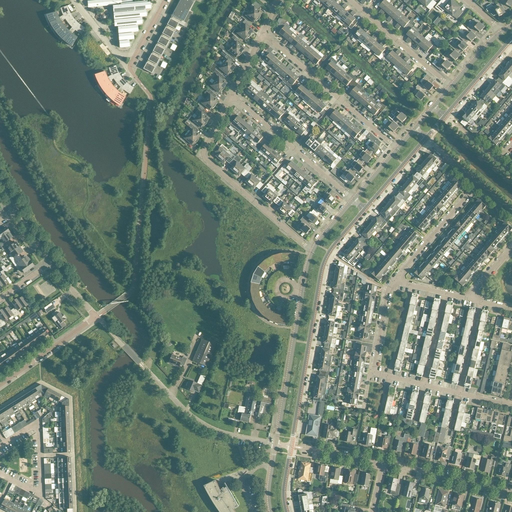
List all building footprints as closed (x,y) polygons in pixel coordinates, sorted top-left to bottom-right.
[(121,0),(103,0),(92,1),(92,7),(113,5),(113,6),(113,12),(114,11),(114,13),(113,13),(114,19),(115,19),(115,21),(114,21),(114,23),(115,23),(118,22),(119,25),(121,24),(121,27),(118,27),(118,33),(119,32),(119,35),(118,35),(119,40),(120,40),(120,42),(119,42),(120,47),(120,48),(128,47),(127,40),(132,40),(131,32),(136,32),(136,25),(141,24),(140,17),(145,17),(144,9),(149,9),(148,3),(147,3),(147,2),(132,3),(132,0),(127,1),(127,2),(121,2),(121,1),(121,0)] [(180,0),(172,15),(186,23),(192,13),(189,11),(189,10),(194,0),(180,0)] [(334,0),(334,1),(332,0),(329,0),(325,5),(329,8),(336,0),(334,0)] [(336,0),(329,8),(326,11),(331,15),(339,5),(336,3),(337,2),(339,0),(336,0)] [(379,13),(380,14),(389,3),(385,0),(380,0),(379,2),(382,4),(379,6),(382,9),(382,10),(381,10),(379,13)] [(424,0),(422,3),(430,10),(429,11),(429,12),(436,4),(436,3),(435,4),(432,1),(432,0),(424,0)] [(445,9),(448,12),(455,4),(451,0),(450,0),(451,0),(449,2),(447,0),(441,0),(437,5),(435,7),(440,11),(441,12),(442,12),(443,11),(444,11),(445,10),(445,9)] [(500,0),(497,0),(500,2),(505,11),(509,8),(510,7),(511,8),(511,0),(503,0),(503,1),(500,0)] [(255,1),(250,7),(252,9),(250,11),(259,19),(260,16),(260,15),(262,13),(258,11),(257,9),(260,5),(261,6),(262,6),(255,1)] [(385,11),(388,14),(393,7),(389,3),(380,14),(382,15),(384,12),(385,11)] [(491,4),(486,7),(487,9),(486,10),(494,16),(497,14),(499,16),(499,17),(500,16),(505,13),(503,11),(504,10),(500,3),(498,4),(493,7),(493,6),(492,6),(491,4)] [(342,8),(339,5),(331,15),(335,19),(337,15),(346,5),(345,4),(342,7),(342,8)] [(455,4),(448,12),(457,19),(455,21),(456,21),(463,12),(462,13),(458,10),(460,8),(455,4)] [(348,6),(346,5),(337,15),(341,19),(347,12),(344,10),(345,9),(348,6)] [(63,15),(59,18),(58,16),(58,15),(57,13),(57,12),(47,15),(51,24),(49,25),(47,27),(72,13),(70,14),(70,13),(69,12),(68,10),(68,8),(67,6),(67,7),(60,9),(61,10),(61,12),(62,14),(63,15)] [(387,20),(389,21),(397,10),(393,7),(388,14),(390,16),(390,17),(389,17),(387,20)] [(397,10),(389,21),(390,22),(393,19),(392,19),(393,18),(396,21),(402,14),(403,12),(399,9),(397,10)] [(259,19),(250,11),(247,14),(245,12),(241,17),(251,25),(247,21),(249,19),(254,23),(255,21),(256,21),(259,19)] [(343,25),(354,12),(353,11),(350,14),(351,14),(350,15),(347,12),(341,19),(339,22),(343,25)] [(348,27),(351,30),(358,22),(355,20),(356,19),(353,17),(353,16),(356,13),(354,12),(343,25),(343,26),(346,28),(348,28),(348,27)] [(72,13),(47,27),(49,26),(51,25),(52,26),(53,27),(53,28),(54,29),(55,30),(55,31),(56,32),(57,33),(65,26),(63,24),(62,21),(65,19),(67,22),(68,23),(74,19),(73,18),(72,17),(71,15),(70,14),(72,13)] [(395,27),(397,28),(406,18),(402,14),(396,21),(399,23),(398,24),(395,27)] [(167,25),(175,29),(178,24),(184,27),(186,23),(172,15),(172,16),(167,25)] [(251,25),(241,17),(245,20),(241,24),(243,26),(241,29),(250,37),(252,33),(251,33),(253,31),(248,27),(250,24),(251,25)] [(406,30),(413,22),(415,20),(412,18),(411,19),(411,20),(410,21),(406,18),(397,28),(398,29),(401,26),(401,25),(404,28),(404,27),(407,29),(406,30)] [(74,19),(68,23),(70,26),(72,28),(69,31),(67,29),(65,26),(57,33),(58,34),(59,35),(60,36),(61,38),(62,39),(64,40),(62,42),(61,43),(61,44),(79,22),(78,23),(76,22),(76,21),(74,20),(74,19)] [(286,22),(279,19),(275,27),(281,31),(279,33),(283,37),(289,30),(284,25),(286,22)] [(480,32),(481,32),(484,28),(479,23),(479,24),(475,21),(471,25),(470,24),(467,28),(475,34),(477,31),(479,32),(480,33),(480,32)] [(80,22),(79,22),(61,44),(62,42),(64,40),(68,43),(72,46),(75,41),(77,37),(76,36),(75,36),(73,35),(72,34),(75,30),(76,31),(78,32),(79,33),(81,34),(84,29),(85,29),(85,28),(83,27),(81,26),(80,25),(78,24),(80,22)] [(408,38),(406,41),(407,42),(416,32),(418,29),(414,26),(416,24),(413,22),(406,30),(407,30),(409,31),(406,35),(409,37),(409,38),(408,38)] [(167,25),(162,34),(171,38),(173,33),(175,33),(176,30),(175,29),(167,25)] [(289,30),(283,37),(286,39),(285,41),(287,43),(289,41),(288,40),(295,31),(291,27),(289,30)] [(368,28),(366,27),(364,30),(363,31),(360,28),(358,31),(356,29),(351,34),(352,35),(351,37),(353,39),(353,38),(357,41),(359,39),(368,28)] [(363,42),(369,36),(366,33),(367,32),(367,33),(369,30),(368,28),(359,39),(363,42)] [(232,33),(243,43),(238,39),(240,36),(245,40),(246,38),(247,39),(250,37),(241,29),(239,32),(236,29),(235,30),(232,33)] [(412,39),(415,42),(420,35),(423,32),(419,29),(418,29),(416,32),(407,42),(409,43),(411,40),(412,39)] [(472,42),(473,41),(476,37),(471,33),(467,30),(463,34),(461,33),(458,36),(466,43),(469,40),(471,42),(472,42)] [(295,31),(288,40),(289,41),(292,44),(300,34),(295,31)] [(242,43),(243,43),(232,33),(232,34),(234,35),(232,38),(234,40),(232,42),(234,44),(232,46),(241,54),(243,51),(242,51),(244,48),(239,44),(241,42),(242,43)] [(295,50),(297,48),(296,47),(304,38),(303,38),(305,36),(301,33),(300,34),(292,44),(295,46),(293,48),(295,50)] [(162,34),(158,42),(166,47),(169,41),(170,42),(172,39),(171,38),(162,34)] [(363,42),(360,45),(364,49),(367,46),(376,35),(374,34),(372,37),(372,38),(369,36),(363,42)] [(378,37),(376,35),(367,46),(371,49),(377,43),(374,40),(375,39),(375,40),(378,37)] [(414,48),(416,49),(424,39),(420,35),(415,42),(417,44),(417,45),(414,48)] [(423,49),(429,42),(431,40),(427,36),(424,39),(416,49),(417,50),(420,47),(419,47),(420,46),(423,49)] [(429,42),(423,49),(426,51),(425,52),(426,54),(429,50),(432,53),(432,54),(441,44),(433,37),(433,38),(431,40),(429,42)] [(308,42),(304,38),(296,47),(297,48),(300,51),(308,42)] [(463,51),(463,52),(464,51),(468,47),(463,42),(462,43),(459,40),(455,44),(451,41),(448,44),(458,53),(461,50),(463,51)] [(380,45),(377,43),(371,49),(375,53),(384,42),(383,41),(380,44),(380,45)] [(158,42),(153,51),(161,56),(164,50),(165,51),(167,48),(166,47),(158,42)] [(303,57),(305,55),(304,54),(310,47),(306,44),(308,42),(300,51),(303,53),(301,55),(303,57)] [(386,44),(384,42),(375,53),(374,54),(381,60),(385,55),(383,53),(385,50),(382,47),(383,46),(383,47),(386,44)] [(241,54),(232,46),(230,49),(228,47),(224,52),(234,60),(229,56),(231,54),(236,58),(238,56),(241,54)] [(310,47),(304,54),(305,55),(308,58),(315,49),(311,46),(310,47)] [(315,49),(308,58),(311,60),(312,61),(318,54),(319,53),(315,49)] [(456,61),(456,60),(460,56),(455,52),(454,52),(450,49),(447,53),(446,52),(443,56),(445,58),(450,62),(453,59),(455,60),(455,61),(456,61)] [(389,63),(391,61),(400,51),(398,50),(396,53),(395,54),(392,51),(390,53),(388,51),(385,55),(381,60),(383,62),(385,60),(389,63)] [(153,51),(148,60),(156,65),(159,59),(161,60),(162,56),(161,56),(153,51)] [(401,52),(400,51),(391,61),(395,65),(401,58),(398,56),(398,55),(399,55),(401,52)] [(234,60),(224,52),(227,55),(224,59),(222,58),(220,61),(223,64),(232,72),(234,68),(233,68),(235,66),(230,62),(232,59),(234,60)] [(263,52),(261,55),(258,60),(262,63),(262,62),(267,66),(274,57),(270,53),(266,58),(263,56),(265,54),(263,52)] [(321,60),(323,62),(327,57),(325,55),(322,58),(318,54),(312,61),(316,65),(321,60)] [(333,55),(325,64),(328,66),(326,68),(329,71),(330,72),(338,63),(340,61),(333,55)] [(270,70),(271,69),(278,60),(274,57),(267,66),(266,66),(270,70)] [(403,61),(401,58),(395,65),(399,68),(408,58),(406,57),(404,60),(403,61)] [(409,59),(408,58),(399,68),(403,72),(409,65),(406,63),(407,62),(409,59)] [(435,60),(432,64),(442,72),(445,69),(446,70),(447,71),(447,70),(448,69),(451,66),(449,64),(450,62),(445,58),(443,59),(442,59),(439,63),(435,60)] [(143,69),(151,73),(151,74),(155,68),(156,68),(158,65),(156,65),(148,60),(143,69)] [(271,69),(270,70),(274,73),(276,71),(282,64),(278,60),(271,69)] [(338,63),(330,72),(334,75),(342,67),(338,63)] [(219,65),(215,69),(216,70),(220,74),(222,71),(227,75),(229,73),(229,74),(232,72),(223,64),(221,67),(219,65)] [(276,71),(281,74),(286,68),(282,64),(276,71)] [(403,72),(400,75),(405,79),(406,77),(408,80),(414,73),(413,73),(411,71),(414,68),(412,67),(412,68),(409,65),(403,72)] [(120,72),(118,73),(118,72),(117,70),(116,68),(115,66),(109,69),(111,75),(107,77),(105,72),(102,73),(96,75),(100,84),(97,85),(95,86),(120,73),(120,72)] [(342,67),(334,75),(337,78),(338,79),(344,72),(346,70),(342,67)] [(501,70),(511,79),(511,78),(511,72),(511,73),(506,67),(505,69),(504,68),(501,70)] [(281,74),(279,77),(283,80),(291,71),(286,68),(281,74)] [(216,70),(214,72),(216,75),(215,77),(217,79),(215,81),(224,89),(225,86),(226,84),(223,81),(222,79),(224,77),(224,78),(225,78),(221,74),(220,74),(216,70)] [(500,77),(498,79),(506,86),(511,79),(501,70),(501,71),(499,73),(499,74),(500,74),(499,76),(500,77)] [(282,81),(286,84),(295,75),(291,71),(283,80),(282,81)] [(340,80),(342,83),(348,76),(344,72),(338,79),(337,78),(336,80),(338,82),(340,80)] [(120,73),(95,86),(95,87),(97,86),(100,84),(101,86),(102,88),(104,90),(105,92),(113,87),(111,84),(109,82),(113,79),(114,82),(116,84),(122,79),(121,78),(120,76),(119,75),(119,74),(120,73)] [(350,73),(348,76),(342,83),(347,86),(349,84),(352,86),(355,82),(357,79),(350,73)] [(433,85),(432,84),(434,81),(427,74),(424,78),(425,79),(421,83),(425,86),(425,87),(429,91),(433,87),(434,86),(433,85)] [(286,84),(293,90),(299,83),(297,80),(299,78),(295,75),(286,84)] [(122,79),(116,84),(118,86),(120,88),(117,91),(115,89),(113,87),(105,92),(107,94),(109,96),(110,98),(112,99),(110,102),(109,103),(128,82),(126,83),(125,82),(124,81),(123,80),(122,79)] [(490,83),(500,91),(500,92),(506,86),(498,79),(496,81),(495,80),(494,82),(493,81),(490,83)] [(245,91),(250,95),(257,86),(253,82),(254,82),(252,81),(251,80),(249,82),(245,87),(247,89),(245,91)] [(224,89),(215,81),(212,84),(210,82),(206,87),(216,95),(211,91),(214,89),(218,93),(220,91),(221,91),(224,89)] [(128,82),(109,103),(111,102),(112,100),(116,102),(121,105),(124,100),(126,97),(120,93),(123,90),(129,94),(133,88),(132,87),(130,86),(128,85),(127,83),(128,82)] [(362,88),(355,82),(352,86),(354,89),(350,94),(354,97),(362,88)] [(299,83),(293,90),(300,96),(306,89),(299,83)] [(489,87),(488,88),(496,96),(500,91),(490,83),(490,84),(488,86),(488,87),(488,86),(489,87)] [(426,95),(425,95),(423,94),(426,90),(419,84),(416,87),(417,88),(413,92),(410,90),(409,92),(416,97),(417,96),(421,100),(425,96),(426,95)] [(257,86),(250,95),(254,99),(261,90),(262,89),(257,86)] [(208,96),(206,99),(215,107),(217,103),(216,103),(218,101),(213,97),(215,94),(216,96),(216,95),(206,87),(208,89),(204,93),(208,96)] [(363,88),(362,88),(354,97),(357,100),(358,101),(366,92),(362,88),(363,88)] [(483,91),(483,92),(492,100),(496,96),(488,88),(487,90),(486,89),(483,92),(483,91)] [(300,96),(304,99),(310,92),(306,89),(300,96)] [(261,90),(254,99),(258,102),(263,96),(265,93),(261,90)] [(304,99),(308,103),(314,96),(310,92),(304,99)] [(359,102),(362,104),(370,95),(366,92),(358,101),(357,100),(355,102),(358,104),(359,102)] [(489,104),(492,100),(483,92),(481,95),(482,95),(481,97),(482,98),(480,100),(484,104),(486,102),(489,104)] [(265,93),(258,102),(262,106),(270,97),(270,96),(266,93),(265,93)] [(366,111),(368,109),(366,108),(372,101),(374,99),(370,95),(362,104),(365,107),(364,109),(366,111)] [(308,103),(312,106),(318,100),(314,96),(308,103)] [(269,97),(262,106),(266,109),(271,103),(273,100),(269,97)] [(215,107),(206,99),(203,102),(201,100),(197,104),(207,113),(203,109),(205,106),(210,110),(211,108),(212,109),(215,107)] [(273,100),(271,103),(266,109),(270,113),(278,103),(274,100),(273,100)] [(322,103),(318,100),(312,106),(316,110),(322,103)] [(372,101),(366,108),(368,109),(370,111),(376,105),(376,104),(377,103),(376,102),(375,100),(373,101),(372,101)] [(487,107),(484,104),(480,100),(478,102),(477,101),(475,103),(475,102),(472,104),(482,113),(487,107)] [(376,105),(370,111),(375,115),(379,110),(381,112),(385,108),(383,105),(383,106),(379,102),(376,105)] [(282,107),(278,103),(270,113),(274,116),(281,108),(282,107)] [(316,110),(314,112),(318,115),(320,113),(323,116),(327,111),(330,107),(328,105),(327,106),(325,103),(324,105),(322,103),(316,110)] [(207,113),(197,104),(199,106),(197,109),(201,112),(197,116),(206,124),(208,121),(207,121),(209,119),(204,114),(206,112),(207,113)] [(472,105),(470,107),(470,108),(471,108),(470,110),(478,117),(482,113),(472,104),(472,105)] [(275,117),(274,118),(276,120),(277,119),(278,120),(283,115),(285,117),(289,112),(287,110),(285,112),(281,108),(274,116),(275,117)] [(330,117),(334,121),(340,114),(336,110),(331,115),(329,113),(325,118),(328,120),(330,117)] [(465,112),(465,113),(472,119),(475,121),(478,117),(470,110),(468,111),(468,110),(467,110),(465,113),(465,112)] [(285,122),(289,125),(296,117),(290,111),(289,112),(285,117),(287,119),(285,122)] [(401,122),(402,123),(403,122),(406,118),(401,114),(397,111),(393,115),(391,114),(388,117),(397,124),(400,121),(401,122)] [(464,119),(460,123),(465,127),(468,123),(469,123),(471,125),(474,121),(465,113),(463,116),(464,116),(463,118),(462,118),(464,119)] [(334,121),(332,123),(337,126),(338,124),(344,117),(340,114),(334,121)] [(229,121),(227,123),(230,126),(231,125),(235,129),(243,120),(238,116),(236,119),(234,117),(231,115),(229,121)] [(206,124),(197,116),(195,119),(191,116),(187,120),(194,126),(199,130),(194,126),(196,124),(201,128),(203,126),(203,127),(206,124)] [(296,117),(289,125),(293,129),(299,122),(300,120),(296,117)] [(338,124),(342,128),(348,121),(344,117),(338,124)] [(511,127),(511,123),(506,118),(503,122),(510,129),(511,127)] [(191,131),(188,134),(197,142),(199,138),(198,138),(200,136),(195,132),(197,129),(199,131),(199,130),(194,126),(187,120),(187,121),(191,124),(188,126),(190,128),(188,129),(191,131)] [(238,133),(247,123),(243,120),(235,129),(234,129),(234,130),(235,129),(239,132),(238,133)] [(299,122),(293,129),(297,132),(303,126),(305,124),(300,120),(299,122)] [(387,126),(384,130),(389,134),(392,130),(393,132),(394,132),(395,131),(398,127),(393,123),(393,124),(389,120),(385,125),(387,126)] [(352,124),(348,121),(342,128),(346,131),(352,124)] [(507,133),(510,129),(503,122),(499,127),(507,133)] [(251,127),(247,123),(238,133),(239,133),(239,132),(243,135),(245,133),(251,127)] [(344,134),(349,137),(356,128),(352,124),(346,131),(344,134)] [(307,129),(303,126),(297,132),(301,136),(304,133),(304,134),(305,135),(306,135),(310,130),(308,128),(307,129)] [(245,133),(249,137),(255,130),(251,127),(245,133)] [(507,133),(499,127),(496,131),(503,137),(507,133)] [(361,131),(356,128),(349,137),(348,137),(349,138),(349,139),(349,140),(350,141),(351,141),(352,140),(355,143),(359,139),(362,134),(360,132),(361,131)] [(249,137),(246,141),(250,145),(251,143),(259,134),(258,133),(259,132),(256,129),(255,130),(249,137)] [(359,139),(358,140),(361,142),(363,140),(367,137),(370,133),(366,130),(362,134),(359,139)] [(500,141),(503,137),(496,131),(492,135),(500,141)] [(315,135),(312,132),(308,137),(311,139),(306,144),(311,148),(316,141),(312,138),(315,135)] [(367,146),(366,147),(368,148),(370,150),(371,149),(376,153),(379,149),(380,148),(378,146),(381,143),(376,138),(370,133),(367,137),(370,139),(371,141),(367,146)] [(180,139),(186,145),(186,144),(185,144),(187,141),(189,142),(192,145),(194,143),(194,144),(197,142),(188,134),(186,137),(184,135),(181,138),(180,139)] [(259,134),(251,143),(255,146),(255,147),(256,148),(257,149),(261,144),(259,142),(263,138),(263,137),(259,134)] [(500,141),(492,135),(489,139),(496,145),(500,141)] [(316,141),(311,148),(315,151),(320,145),(322,143),(323,142),(319,138),(316,141)] [(264,146),(261,144),(257,149),(260,151),(260,150),(265,154),(270,147),(266,143),(264,146)] [(320,145),(315,151),(319,155),(324,149),(326,147),(322,143),(320,145)] [(220,147),(216,144),(213,150),(217,153),(218,154),(216,156),(217,157),(217,158),(218,159),(218,160),(219,161),(226,153),(229,150),(228,150),(222,145),(220,147)] [(326,147),(324,149),(319,155),(323,158),(328,152),(331,149),(327,146),(326,146),(326,147)] [(265,154),(263,156),(267,159),(269,157),(274,151),(270,147),(265,154)] [(372,158),(370,156),(373,152),(370,150),(368,148),(365,152),(363,150),(359,155),(363,158),(363,159),(368,163),(371,159),(372,158)] [(278,154),(274,151),(269,157),(273,161),(278,154)] [(333,156),(328,152),(323,158),(327,162),(333,156)] [(231,157),(226,153),(219,161),(220,161),(221,162),(222,162),(223,163),(223,162),(224,163),(226,161),(227,162),(230,164),(236,157),(233,155),(231,157)] [(442,160),(434,153),(432,155),(431,154),(430,156),(429,155),(427,158),(426,157),(426,158),(436,166),(440,162),(442,160)] [(278,168),(278,167),(282,162),(280,160),(283,158),(278,154),(273,161),(271,163),(278,168)] [(234,173),(234,174),(241,165),(239,163),(242,159),(237,155),(236,157),(230,164),(232,166),(233,166),(231,169),(232,170),(232,171),(233,172),(233,173),(234,173)] [(337,159),(333,156),(327,162),(331,166),(334,163),(336,165),(340,160),(338,158),(337,159)] [(363,167),(361,166),(364,162),(360,158),(356,162),(355,160),(351,165),(355,168),(354,168),(359,173),(364,168),(363,167)] [(433,170),(436,166),(426,158),(424,161),(425,161),(424,163),(432,170),(433,170)] [(287,167),(285,164),(281,169),(283,171),(284,171),(287,173),(288,173),(290,171),(290,172),(296,165),(291,162),(287,167)] [(419,166),(429,174),(432,170),(424,163),(423,164),(422,163),(420,166),(419,166)] [(241,165),(234,174),(235,174),(236,175),(237,175),(238,175),(239,176),(241,174),(242,174),(242,175),(244,177),(248,172),(252,168),(247,164),(244,168),(241,165)] [(290,172),(294,175),(300,169),(296,165),(290,172)] [(429,174),(419,166),(417,169),(418,170),(417,171),(418,172),(416,174),(421,178),(422,177),(425,180),(429,174)] [(355,177),(354,177),(353,175),(356,172),(351,168),(348,171),(346,170),(343,174),(340,178),(346,183),(349,180),(351,182),(355,178),(355,177)] [(296,181),(298,179),(304,172),(300,169),(294,175),(292,178),(296,181)] [(256,178),(248,172),(244,177),(247,179),(247,178),(248,179),(246,182),(247,183),(246,183),(247,184),(247,185),(248,185),(249,186),(256,178)] [(298,179),(302,182),(308,176),(304,172),(298,179)] [(408,178),(408,179),(418,188),(424,181),(421,178),(416,174),(414,177),(413,175),(412,177),(411,176),(408,179),(408,178)] [(305,188),(312,179),(308,176),(302,182),(306,186),(304,188),(305,188)] [(263,185),(256,178),(249,186),(249,187),(249,186),(250,187),(251,187),(252,188),(253,188),(254,189),(256,186),(257,187),(259,189),(263,185)] [(308,192),(311,194),(316,188),(314,186),(316,183),(312,179),(305,188),(309,191),(308,192)] [(415,192),(418,188),(408,179),(406,182),(407,182),(406,184),(415,192)] [(454,179),(451,183),(459,189),(462,185),(454,179)] [(266,201),(276,190),(268,183),(262,191),(264,193),(265,194),(263,196),(264,197),(264,198),(264,199),(265,199),(265,200),(266,201)] [(455,194),(459,189),(451,183),(447,187),(455,194)] [(401,187),(411,196),(415,192),(406,184),(405,185),(404,184),(401,187)] [(406,202),(411,196),(401,187),(399,190),(400,191),(399,192),(400,193),(398,195),(406,202)] [(447,187),(444,191),(451,198),(455,194),(447,187)] [(274,202),(276,204),(281,199),(273,193),(276,190),(266,201),(267,202),(268,202),(269,203),(270,203),(271,204),(273,201),(274,202)] [(335,199),(334,198),(337,194),(332,190),(329,193),(327,192),(323,197),(327,200),(332,205),(335,201),(336,200),(335,199)] [(448,202),(451,198),(444,191),(440,195),(448,202)] [(390,200),(400,209),(406,202),(398,195),(396,198),(395,197),(393,198),(393,197),(390,200)] [(440,195),(437,199),(444,206),(448,202),(440,195)] [(288,206),(281,199),(276,204),(279,206),(280,207),(278,209),(279,210),(279,211),(280,212),(280,213),(281,214),(288,206)] [(441,210),(444,206),(437,199),(433,203),(441,210)] [(478,199),(475,203),(483,210),(486,206),(478,199)] [(327,209),(325,207),(328,204),(324,200),(321,203),(319,202),(315,207),(319,210),(318,210),(323,214),(327,210),(328,209),(327,209)] [(397,213),(400,209),(390,200),(388,203),(389,203),(388,205),(397,213)] [(433,203),(430,207),(437,214),(441,210),(433,203)] [(475,203),(471,208),(479,214),(483,210),(475,203)] [(383,208),(393,216),(393,217),(397,213),(388,205),(386,206),(386,205),(383,208)] [(295,212),(288,206),(281,214),(282,215),(283,215),(284,216),(285,216),(285,215),(286,216),(288,214),(289,215),(291,217),(295,212)] [(428,206),(424,210),(434,218),(437,214),(430,207),(428,206)] [(382,214),(380,216),(387,223),(393,216),(383,208),(381,211),(382,212),(380,213),(382,214)] [(471,208),(468,212),(476,218),(479,214),(471,208)] [(319,219),(317,217),(320,214),(314,209),(311,212),(307,216),(310,219),(310,220),(315,224),(319,219)] [(423,209),(420,213),(422,216),(430,222),(434,218),(424,210),(423,209)] [(468,212),(464,216),(472,222),(476,218),(468,212)] [(310,228),(309,227),(312,223),(304,216),(300,220),(302,222),(298,226),(302,229),(302,230),(306,233),(306,234),(311,229),(310,228)] [(372,221),(381,229),(382,229),(387,223),(380,216),(378,219),(377,218),(375,219),(375,218),(374,218),(372,221)] [(427,226),(430,222),(422,216),(419,220),(427,226)] [(464,216),(461,220),(469,227),(472,222),(464,216)] [(427,226),(419,220),(415,224),(416,225),(416,224),(423,230),(422,231),(423,231),(427,226)] [(461,220),(457,224),(465,231),(469,227),(461,220)] [(378,233),(381,229),(372,221),(369,224),(370,224),(370,225),(369,226),(375,231),(378,233)] [(501,226),(509,233),(511,229),(511,228),(505,222),(501,226)] [(457,224),(454,228),(461,235),(465,231),(457,224)] [(365,229),(372,235),(375,231),(369,226),(368,227),(367,226),(365,229)] [(505,237),(509,233),(501,226),(498,230),(505,237)] [(0,238),(0,239),(9,232),(6,227),(0,231),(0,230),(0,238)] [(454,228),(450,232),(458,239),(461,235),(454,228)] [(368,239),(372,235),(365,229),(362,232),(363,232),(363,233),(362,234),(364,235),(362,238),(366,242),(368,239)] [(411,229),(407,234),(415,240),(419,235),(418,235),(411,229)] [(494,234),(502,241),(505,237),(498,230),(494,234)] [(2,241),(0,242),(0,245),(2,248),(4,247),(9,243),(7,241),(9,240),(12,237),(11,236),(12,236),(9,232),(0,239),(2,241)] [(450,232),(447,236),(454,243),(458,239),(450,232)] [(411,244),(415,240),(407,234),(403,238),(411,244)] [(498,245),(502,241),(494,234),(491,238),(498,245)] [(447,236),(443,240),(451,247),(454,243),(447,236)] [(356,239),(354,242),(363,250),(369,244),(366,242),(362,238),(360,240),(358,239),(357,240),(356,239),(357,239),(356,239)] [(403,238),(400,242),(408,249),(411,244),(403,238)] [(495,249),(498,245),(491,238),(487,243),(495,249)] [(443,240),(440,245),(447,251),(451,247),(443,240)] [(9,243),(4,247),(9,255),(11,253),(20,247),(17,244),(16,242),(12,245),(11,246),(9,243)] [(363,250),(354,242),(353,242),(354,242),(351,245),(352,245),(352,246),(351,247),(360,254),(363,250)] [(404,253),(408,249),(400,242),(396,246),(404,253)] [(484,247),(491,253),(495,249),(487,243),(484,247)] [(440,245),(436,249),(444,255),(447,251),(440,245)] [(396,246),(393,250),(400,257),(404,253),(396,246)] [(9,258),(13,263),(19,258),(18,256),(23,252),(22,251),(22,250),(20,247),(11,253),(12,256),(9,258)] [(360,254),(351,247),(350,248),(349,248),(349,247),(347,250),(354,256),(356,258),(360,254)] [(488,257),(491,253),(484,247),(480,251),(488,257)] [(436,249),(432,253),(440,259),(444,255),(436,249)] [(345,256),(343,260),(351,265),(354,267),(359,261),(356,258),(347,250),(346,250),(347,250),(344,253),(345,253),(345,254),(344,255),(345,256)] [(397,261),(400,257),(393,250),(389,254),(397,261)] [(476,255),(484,262),(488,257),(480,251),(476,255)] [(276,263),(282,261),(281,252),(281,253),(273,256),(272,255),(276,263)] [(282,261),(289,261),(291,252),(290,252),(290,253),(281,253),(281,252),(282,261)] [(291,252),(289,261),(296,263),(300,254),(299,254),(299,255),(291,253),(291,252)] [(432,253),(429,257),(437,263),(440,259),(432,253)] [(389,254),(386,258),(393,265),(397,261),(389,254)] [(270,267),(276,263),(272,255),(272,256),(265,260),(264,259),(270,267)] [(481,266),(484,262),(476,255),(473,259),(481,266)] [(21,268),(30,262),(28,258),(27,259),(26,257),(24,259),(21,261),(19,258),(13,263),(16,267),(19,266),(21,268)] [(429,257),(425,261),(433,268),(437,263),(429,257)] [(390,269),(393,265),(386,258),(382,262),(390,269)] [(265,272),(270,267),(264,259),(265,260),(258,266),(265,272)] [(469,263),(477,270),(481,266),(473,259),(469,263)] [(334,271),(334,272),(343,273),(344,268),(345,265),(339,261),(338,267),(337,266),(336,268),(335,268),(334,271)] [(425,261),(422,265),(430,272),(433,268),(425,261)] [(34,266),(30,262),(21,268),(18,270),(17,271),(18,271),(21,276),(21,277),(23,275),(24,277),(30,273),(28,270),(34,266)] [(382,262),(379,267),(386,273),(390,269),(382,262)] [(474,274),(477,270),(469,263),(466,267),(474,274)] [(422,265),(418,269),(426,276),(430,272),(422,265)] [(253,274),(261,278),(265,272),(258,266),(257,266),(258,266),(254,274),(253,274)] [(383,277),(386,273),(379,267),(375,271),(383,277)] [(462,271),(470,278),(474,274),(466,267),(462,271)] [(3,276),(0,277),(0,281),(4,287),(5,286),(8,283),(4,277),(7,276),(8,277),(3,270),(2,268),(2,269),(3,270),(0,272),(3,276)] [(426,276),(418,269),(415,273),(422,280),(426,276)] [(380,281),(383,277),(375,271),(372,274),(380,281)] [(467,282),(470,278),(462,271),(459,275),(467,282)] [(358,273),(357,276),(358,277),(362,279),(361,283),(363,284),(368,285),(367,290),(377,292),(378,286),(374,285),(372,285),(371,285),(370,285),(370,284),(365,281),(367,278),(358,273)] [(259,284),(261,278),(253,274),(251,283),(250,283),(259,284)] [(467,282),(459,275),(455,280),(463,286),(467,282)] [(335,288),(334,291),(344,293),(345,285),(332,282),(332,286),(333,286),(333,288),(335,288)] [(259,291),(259,284),(250,283),(251,283),(250,292),(259,291)] [(260,298),(259,291),(250,292),(252,301),(251,301),(260,298)] [(343,301),(344,293),(334,291),(334,294),(332,294),(332,296),(331,296),(331,295),(330,295),(330,299),(329,299),(338,301),(343,301)] [(410,304),(410,305),(416,306),(416,304),(417,302),(421,303),(421,302),(422,301),(420,300),(417,299),(418,295),(413,294),(412,298),(411,298),(410,304)] [(20,297),(17,299),(22,307),(23,308),(24,308),(27,305),(29,307),(32,305),(33,307),(27,299),(28,300),(25,302),(24,300),(22,297),(21,298),(20,297)] [(256,309),(263,304),(260,298),(251,301),(252,301),(256,309),(255,309),(256,309)] [(16,308),(13,310),(17,316),(20,314),(18,310),(22,307),(17,299),(16,300),(16,299),(15,300),(16,300),(12,303),(16,308)] [(432,308),(432,310),(438,311),(440,305),(439,305),(440,300),(435,299),(434,303),(433,303),(432,308)] [(51,302),(43,308),(47,313),(55,307),(51,302)] [(445,313),(451,314),(451,313),(453,308),(452,308),(453,303),(448,302),(447,306),(446,306),(445,313)] [(268,310),(263,304),(256,309),(262,316),(268,310)] [(409,307),(407,311),(408,311),(408,314),(413,315),(416,306),(410,305),(410,307),(409,307)] [(14,318),(17,316),(13,310),(11,312),(7,308),(6,308),(6,307),(2,310),(7,318),(8,319),(13,316),(14,318)] [(467,318),(473,320),(473,319),(475,313),(474,313),(475,308),(470,307),(469,311),(467,316),(467,318)] [(273,314),(268,310),(262,316),(262,317),(262,316),(269,321),(269,322),(273,314)] [(328,310),(327,313),(328,314),(328,315),(329,316),(330,316),(329,318),(329,319),(335,320),(337,320),(337,317),(339,316),(340,312),(328,310)] [(480,321),(486,323),(487,321),(488,316),(487,316),(488,312),(483,310),(482,315),(480,321)] [(54,317),(52,318),(60,329),(62,328),(66,325),(63,322),(67,319),(63,315),(62,316),(59,313),(54,317)] [(444,315),(442,320),(443,320),(444,320),(443,322),(449,323),(451,314),(445,313),(445,315),(444,315)] [(280,316),(273,314),(269,322),(270,321),(278,324),(278,325),(280,316)] [(406,320),(406,323),(411,324),(411,323),(415,324),(416,321),(417,316),(408,314),(407,316),(406,316),(406,320)] [(287,326),(287,317),(280,316),(278,325),(278,324),(287,325),(287,326)] [(435,323),(435,320),(430,319),(423,317),(422,321),(429,323),(428,328),(433,330),(434,327),(435,327),(436,323),(435,323)] [(499,340),(500,338),(502,329),(504,319),(497,318),(495,327),(501,328),(499,336),(493,335),(492,339),(499,341),(499,340)] [(335,322),(335,320),(329,319),(329,322),(327,321),(327,323),(326,323),(325,326),(337,329),(338,324),(337,323),(335,322)] [(479,323),(477,328),(478,328),(479,328),(478,330),(484,332),(486,323),(480,321),(480,324),(479,323)] [(404,330),(404,332),(409,334),(409,333),(417,335),(418,331),(410,329),(411,324),(406,323),(405,325),(404,325),(403,330),(404,330)] [(41,325),(37,328),(38,329),(44,338),(45,337),(46,336),(48,335),(48,334),(47,333),(46,331),(41,325)] [(470,331),(471,329),(465,327),(463,337),(468,338),(469,335),(470,336),(471,331),(470,331)] [(40,341),(43,338),(44,338),(38,329),(34,332),(40,341)] [(439,338),(439,341),(444,342),(445,337),(454,338),(454,336),(454,335),(446,333),(441,331),(440,334),(439,334),(438,338),(439,338)] [(39,341),(40,341),(34,332),(30,335),(36,344),(39,341)] [(368,340),(369,334),(359,332),(358,338),(354,337),(353,340),(362,341),(363,339),(364,339),(365,339),(368,340)] [(35,344),(36,344),(30,335),(25,338),(31,347),(35,344)] [(325,346),(331,347),(335,348),(336,339),(332,339),(323,337),(322,341),(323,341),(324,341),(323,343),(325,343),(325,346)] [(431,341),(431,339),(426,337),(423,347),(429,348),(429,346),(430,346),(432,341),(431,341)] [(27,350),(28,349),(31,347),(25,338),(24,339),(21,341),(27,350)] [(206,367),(212,352),(215,345),(202,339),(193,361),(206,367)] [(474,347),(474,349),(479,350),(481,341),(476,340),(475,342),(473,346),(473,347),(473,346),(474,347)] [(27,350),(21,341),(17,344),(23,353),(27,350)] [(400,348),(399,351),(405,352),(406,352),(412,354),(413,350),(405,348),(407,343),(401,341),(401,344),(400,344),(398,348),(399,348),(400,348)] [(511,353),(511,352),(511,347),(511,345),(503,343),(502,349),(495,347),(496,342),(492,341),(490,348),(491,348),(493,348),(502,350),(511,353)] [(357,345),(356,350),(366,352),(367,346),(361,345),(362,343),(356,342),(356,345),(357,345)] [(13,347),(19,356),(19,355),(21,354),(22,353),(23,353),(17,344),(13,347)] [(330,350),(331,347),(325,346),(324,349),(322,349),(322,351),(321,350),(320,352),(320,354),(329,355),(330,352),(330,350)] [(466,349),(466,347),(461,346),(459,352),(459,355),(464,356),(465,354),(467,350),(466,349)] [(18,356),(19,356),(13,347),(9,350),(14,359),(18,356)] [(479,350),(474,349),(473,351),(472,351),(471,356),(472,356),(472,358),(481,360),(482,356),(478,356),(479,352),(479,350)] [(4,353),(10,362),(11,361),(14,359),(9,350),(6,352),(4,353)] [(434,359),(440,360),(444,361),(445,357),(441,356),(442,351),(436,350),(436,352),(435,352),(433,357),(434,357),(434,356),(435,357),(434,359)] [(10,362),(4,353),(0,356),(6,365),(7,364),(10,362)] [(184,366),(187,359),(183,357),(182,359),(172,354),(168,363),(174,365),(174,364),(179,367),(180,365),(184,366)] [(415,361),(414,364),(419,365),(425,366),(425,364),(426,364),(427,360),(426,360),(427,357),(421,356),(420,362),(415,361)] [(470,365),(469,367),(475,369),(476,363),(480,364),(481,360),(472,358),(471,361),(470,360),(469,365),(470,365)] [(394,370),(394,371),(400,372),(401,368),(403,361),(402,361),(397,360),(395,366),(394,370)] [(453,364),(451,373),(454,373),(460,375),(460,372),(461,373),(463,368),(462,368),(461,368),(462,366),(456,364),(453,364)] [(318,365),(318,368),(319,368),(319,370),(320,371),(320,373),(320,374),(329,375),(330,367),(318,365)] [(417,376),(416,376),(422,377),(423,373),(425,367),(425,366),(419,365),(417,372),(417,376)] [(430,379),(429,379),(435,381),(435,380),(436,376),(438,376),(439,377),(441,377),(441,375),(442,373),(442,371),(438,369),(432,368),(430,375),(430,379)] [(452,384),(451,385),(457,386),(457,385),(458,381),(460,375),(454,373),(454,374),(453,375),(452,380),(453,380),(452,384)] [(315,381),(327,383),(329,375),(320,374),(319,376),(318,376),(317,378),(316,378),(315,381)] [(193,393),(194,391),(199,393),(205,377),(201,375),(197,384),(189,380),(188,383),(187,382),(186,386),(185,389),(193,393)] [(465,387),(464,388),(470,389),(470,388),(471,385),(472,380),(473,378),(467,376),(467,377),(465,383),(466,383),(465,387)] [(388,395),(394,397),(395,395),(396,390),(396,386),(397,386),(391,384),(391,385),(390,389),(388,395)] [(42,392),(41,386),(41,385),(30,391),(36,400),(42,396),(42,392)] [(41,385),(41,386),(42,392),(45,394),(43,397),(48,400),(53,391),(41,385)] [(410,400),(410,401),(411,401),(416,402),(418,395),(419,391),(413,389),(413,390),(412,394),(411,399),(410,400)] [(30,391),(26,394),(32,403),(36,400),(30,391)] [(57,393),(53,391),(48,400),(52,402),(57,393)] [(314,392),(313,396),(314,396),(314,398),(315,398),(316,398),(315,401),(320,402),(326,403),(327,399),(324,399),(325,394),(313,392),(314,392)] [(57,393),(52,402),(57,404),(59,401),(62,403),(68,399),(57,393)] [(423,403),(423,404),(424,404),(429,405),(430,403),(431,398),(432,394),(426,393),(425,397),(423,403)] [(24,400),(27,406),(29,408),(33,405),(32,403),(26,394),(22,397),(24,400)] [(387,397),(385,402),(386,402),(387,402),(386,404),(392,406),(394,397),(388,395),(388,398),(387,397)] [(18,400),(23,408),(24,408),(27,406),(24,400),(22,397),(18,400)] [(357,405),(358,400),(348,398),(347,403),(342,402),(342,406),(344,406),(349,407),(351,407),(351,404),(353,405),(357,405)] [(447,402),(445,409),(446,409),(451,410),(453,404),(454,400),(454,399),(448,398),(447,402)] [(69,399),(68,399),(62,403),(62,407),(59,407),(59,412),(69,412),(69,399)] [(242,413),(241,421),(249,423),(251,415),(266,418),(269,404),(251,400),(249,399),(246,399),(244,407),(240,406),(238,412),(242,413)] [(13,402),(19,411),(23,408),(18,400),(13,402)] [(458,412),(459,412),(464,413),(466,407),(467,403),(467,402),(461,401),(460,405),(458,412)] [(19,411),(13,402),(9,405),(14,414),(16,416),(20,414),(19,411)] [(310,415),(308,425),(306,435),(317,436),(319,426),(322,427),(323,419),(326,403),(320,402),(319,405),(319,408),(318,411),(318,414),(318,416),(310,415)] [(385,411),(384,414),(394,416),(395,410),(391,409),(392,406),(386,404),(386,407),(385,407),(385,406),(384,406),(384,411),(385,411)] [(422,406),(421,410),(422,410),(421,413),(427,414),(429,405),(424,404),(423,406),(422,406)] [(5,408),(10,416),(14,414),(9,405),(5,408)] [(0,410),(1,411),(7,422),(12,419),(10,416),(5,408),(0,410)] [(408,410),(407,415),(403,414),(402,415),(399,415),(399,417),(412,420),(412,418),(413,418),(415,414),(414,413),(414,414),(413,413),(414,411),(408,410)] [(457,414),(456,419),(457,419),(456,421),(465,423),(466,418),(469,418),(470,415),(464,413),(459,412),(458,414),(457,414)] [(494,435),(494,437),(494,438),(501,439),(502,435),(499,434),(496,433),(498,424),(504,426),(506,416),(499,415),(497,424),(494,435)] [(511,439),(511,434),(511,417),(509,417),(507,426),(511,427),(511,428),(510,437),(504,435),(503,440),(510,442),(511,441),(511,439)] [(449,419),(443,418),(441,427),(442,428),(446,428),(447,429),(447,426),(448,426),(450,422),(449,422),(448,422),(449,419)] [(462,422),(456,421),(456,423),(455,423),(454,428),(455,428),(454,430),(456,431),(460,432),(461,426),(466,428),(467,424),(465,423),(462,422)] [(420,426),(418,436),(424,438),(425,431),(427,424),(425,424),(421,423),(421,427),(420,426)] [(338,437),(340,429),(336,428),(333,428),(333,427),(325,425),(323,438),(331,439),(331,436),(338,437)] [(368,435),(364,434),(362,444),(371,446),(371,442),(372,441),(375,442),(376,435),(377,429),(372,428),(371,434),(369,433),(368,434),(368,435)] [(351,429),(350,432),(345,431),(343,441),(351,442),(352,435),(356,436),(357,430),(351,429)] [(409,435),(405,434),(404,438),(397,436),(394,446),(393,448),(393,449),(393,450),(401,452),(403,442),(407,443),(409,435)] [(387,449),(387,446),(390,446),(392,437),(385,436),(385,439),(380,438),(378,447),(387,449)] [(408,453),(416,455),(418,446),(410,444),(408,453)] [(434,446),(431,445),(425,444),(425,445),(422,457),(430,459),(432,451),(433,451),(434,446)] [(437,460),(442,462),(445,462),(445,459),(449,460),(452,449),(452,447),(446,446),(445,449),(442,448),(440,447),(439,451),(439,453),(437,460)] [(462,454),(454,452),(451,464),(459,466),(460,462),(461,460),(461,459),(465,460),(466,453),(462,452),(462,454)] [(468,458),(466,467),(467,468),(470,469),(470,468),(474,469),(475,465),(475,463),(479,464),(481,456),(476,455),(475,457),(473,457),(473,459),(468,458)] [(496,458),(492,457),(491,461),(483,459),(483,460),(482,460),(482,463),(481,470),(485,471),(485,472),(489,473),(491,466),(494,466),(496,458)] [(299,475),(299,479),(307,481),(307,482),(311,482),(314,468),(310,467),(311,464),(301,462),(300,471),(299,471),(299,472),(298,474),(299,475)] [(510,471),(511,465),(506,463),(505,466),(504,467),(501,466),(498,475),(505,477),(507,470),(510,471)] [(317,468),(316,474),(319,475),(319,479),(322,482),(327,483),(328,472),(325,472),(325,469),(325,466),(324,466),(318,465),(317,468)] [(339,476),(341,469),(332,468),(330,479),(338,480),(338,484),(342,484),(343,476),(339,476)] [(358,475),(354,474),(355,471),(347,470),(345,480),(345,483),(357,485),(358,475)] [(362,477),(363,477),(361,485),(369,487),(371,474),(362,473),(362,477)] [(388,486),(388,487),(387,489),(391,490),(390,494),(398,496),(400,487),(397,487),(397,486),(397,485),(398,480),(390,478),(389,482),(388,482),(387,483),(387,484),(387,485),(388,486)] [(238,507),(228,490),(227,487),(225,488),(224,487),(222,490),(221,490),(218,485),(216,480),(208,484),(204,486),(206,490),(208,494),(211,498),(213,502),(215,506),(218,510),(219,511),(235,511),(234,509),(235,508),(238,507)] [(404,491),(403,496),(411,498),(412,495),(417,497),(419,488),(413,486),(414,484),(406,482),(404,491)] [(430,495),(429,494),(430,490),(423,488),(421,493),(421,492),(420,498),(428,500),(430,495)] [(438,511),(448,511),(449,510),(444,509),(444,507),(445,507),(449,492),(439,490),(435,505),(434,511),(438,511)] [(302,492),(298,492),(299,495),(299,497),(298,497),(299,501),(300,501),(308,500),(312,499),(313,499),(312,492),(302,492)] [(453,503),(453,504),(457,505),(456,510),(460,511),(464,495),(456,494),(455,494),(455,495),(454,497),(455,498),(454,499),(453,503)] [(5,510),(9,501),(11,498),(6,496),(0,507),(0,508),(4,510),(5,510)] [(478,511),(482,500),(474,498),(470,511),(478,511)] [(7,511),(9,511),(14,504),(9,501),(5,510),(4,510),(7,511)] [(15,501),(14,504),(9,511),(14,511),(18,506),(20,503),(15,501)] [(425,511),(424,511),(430,511),(431,511),(433,503),(429,502),(427,510),(425,511)] [(498,511),(500,504),(492,502),(489,511),(498,511)]
